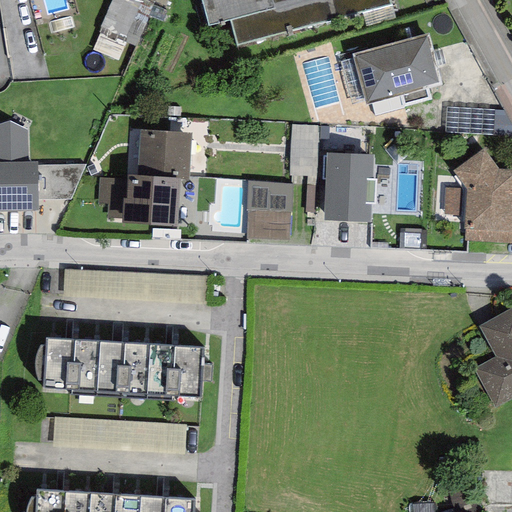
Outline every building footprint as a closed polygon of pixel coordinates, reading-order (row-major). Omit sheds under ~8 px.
[(135,47),(154,4),(144,0),(112,0),(99,31),(100,32),(92,50),(117,61),(125,43),(135,47)] [(200,0),(207,26),(230,20),(274,8),(271,0),(200,0)] [(389,0),(271,0),(274,8),(230,20),(236,46),(391,4),(389,0)] [(426,33),(352,54),(366,105),(401,96),(404,106),(431,99),(428,88),(440,85),(426,33)] [(494,111),(445,108),(444,132),(493,135),(494,111)] [(511,125),(505,111),(494,111),(493,135),(511,136),(511,125)] [(9,121),(0,124),(0,211),(37,211),(37,162),(27,162),(27,130),(9,121)] [(318,127),(292,126),(289,175),(316,176),(318,127)] [(191,133),(139,130),(136,177),(179,179),(188,180),(191,133)] [(483,149),(452,171),(466,190),(464,216),(463,228),(465,228),(464,242),(511,244),(511,233),(511,232),(511,170),(498,169),(483,149)] [(373,155),(326,153),(324,220),(370,221),(371,203),(374,203),(375,181),(372,181),(373,155)] [(177,227),(179,179),(136,177),(127,176),(127,179),(98,177),(97,203),(107,203),(106,217),(121,218),(121,223),(177,227)] [(291,184),(248,182),(245,239),(288,241),(291,184)] [(466,190),(445,189),(443,215),(464,216),(466,190)] [(208,278),(63,270),(62,295),(207,303),(208,278)] [(511,307),(478,326),(495,356),(472,369),(494,409),(511,398),(511,307)] [(201,349),(46,339),(43,387),(70,389),(70,394),(178,401),(178,395),(198,396),(201,349)] [(187,425),(53,417),(51,444),(185,452),(187,425)] [(448,492),(454,511),(482,511),(473,484),(448,492)] [(191,511),(192,500),(37,490),(35,511),(191,511)]
